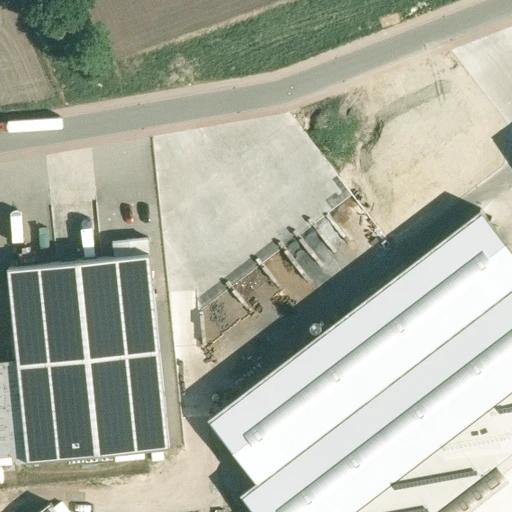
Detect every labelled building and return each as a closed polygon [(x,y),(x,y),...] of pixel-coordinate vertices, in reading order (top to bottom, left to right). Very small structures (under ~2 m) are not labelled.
[(149,238),(113,241),(115,256),(150,253),(149,238)] [(115,256),(9,267),(29,462),(115,453),(144,450),(170,447),(150,253),(115,256)] [(376,492),(350,511),(511,511),(511,387),(385,485),(376,492)] [(312,491),(285,511),(350,511),(376,492),(385,485),(319,402),(272,439),(312,491)] [(144,450),(115,453),(116,461),(145,458),(144,450)] [(57,511),(51,503),(38,511),(57,511)]
